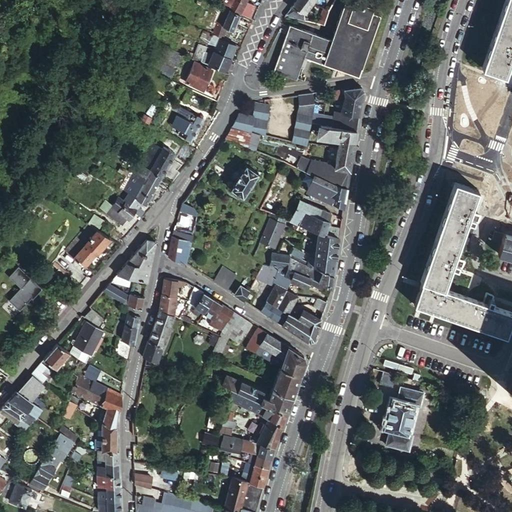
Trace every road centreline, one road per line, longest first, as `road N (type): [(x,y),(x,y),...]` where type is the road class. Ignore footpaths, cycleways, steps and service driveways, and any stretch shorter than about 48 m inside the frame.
road 1 (tertiary): [(371,326),(428,178),(441,81),(464,0)]
road 2 (tertiary): [(383,77),(346,280),(321,354)]
road 3 (residential): [(164,207),(0,396)]
road 4 (residential): [(159,268),(125,423),(128,511)]
road 5 (unclassified): [(159,268),(186,272),(321,354)]
road 6 (tertiary): [(321,354),(270,511)]
road 7 (unclassified): [(334,468),(452,485),(476,511)]
road 8 (residential): [(232,98),(383,77)]
road 9 (tertiary): [(334,468),(371,326)]
road 10 (residential): [(371,326),(504,373)]
road 11 (residential): [(232,98),(210,145),(164,207)]
